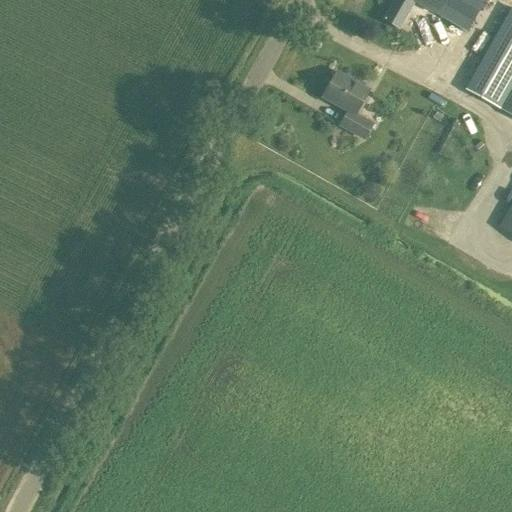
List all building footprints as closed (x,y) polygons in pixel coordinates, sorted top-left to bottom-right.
[(394,0),(382,22),(398,31),(414,3),(466,33),(484,0),(394,0)] [(499,110),(511,86),(511,7),(464,90),(499,110)] [(364,140),(372,125),(355,116),(369,91),(336,74),(322,99),(348,113),(340,127),(364,140)] [(511,88),(500,110),(511,116),(511,88)] [(511,213),(502,231),(511,236),(511,213)]
